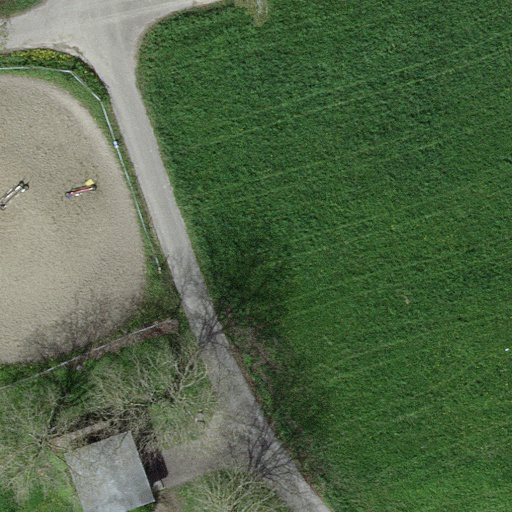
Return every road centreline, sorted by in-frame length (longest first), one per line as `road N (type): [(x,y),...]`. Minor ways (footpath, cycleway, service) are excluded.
road 1 (residential): [(90,0),(274,467),(313,511)]
road 2 (track): [(0,45),(98,36),(230,0)]
